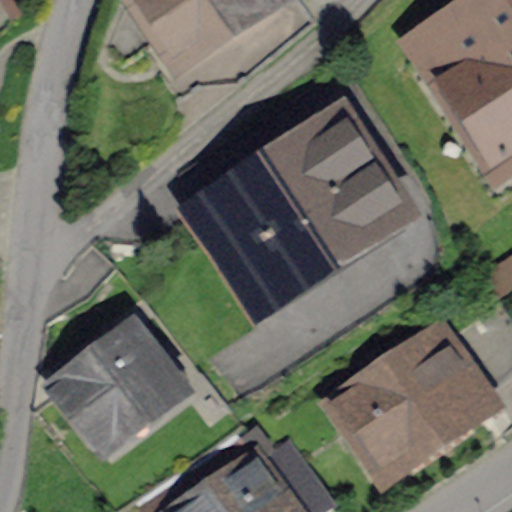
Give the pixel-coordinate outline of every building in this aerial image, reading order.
[(277,24),(261,0),(119,0),(177,89),(277,24)] [(511,201),(511,0),(491,0),(406,55),(504,207),(511,201)] [(403,237),(324,115),(149,228),(229,350),(403,237)] [(465,335),(502,394),(511,388),(511,313),(509,308),(465,335)] [(188,403),(135,332),(57,389),(110,461),(188,403)] [(375,511),(500,432),(442,343),(313,426),(368,511),(375,511)] [(249,511),(229,480),(179,511),(249,511)]
